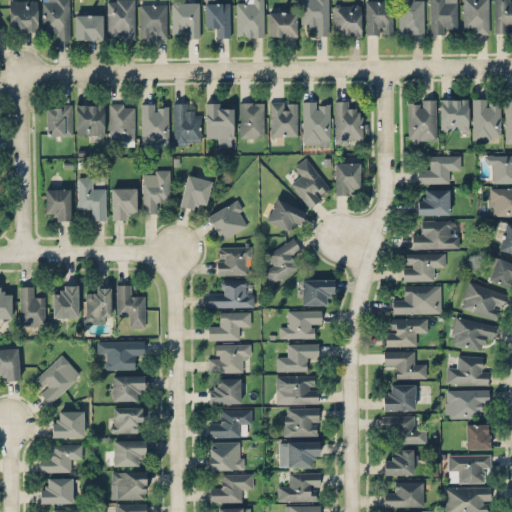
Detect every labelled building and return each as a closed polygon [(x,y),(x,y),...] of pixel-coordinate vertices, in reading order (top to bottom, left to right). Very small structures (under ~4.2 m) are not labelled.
[(36,30),(36,0),(9,0),(9,30),(36,30)] [(70,0),(41,0),(41,30),(51,30),(51,39),(70,39),(70,0)] [(134,0),(106,0),(106,38),(134,38),(134,0)] [(199,0),(171,0),(171,36),(199,36),(199,0)] [(263,0),(245,0),(245,3),(235,3),(235,35),(263,35),(263,0)] [(309,34),(328,34),(328,0),(299,0),(299,23),(309,23),(309,34)] [(391,32),(391,0),(364,0),(364,32),(391,32)] [(398,0),(398,32),(423,32),(423,0),(398,0)] [(429,0),(429,32),(448,32),(448,23),(457,23),(457,1),(448,1),(448,0),(429,0)] [(488,0),(462,0),(462,23),(471,23),(471,32),(488,32),(488,0)] [(511,0),(493,0),(493,32),(511,32),(511,0)] [(166,2),(139,2),(139,37),(166,37),(166,2)] [(204,26),(213,26),(213,35),(229,35),(229,2),(204,2),(204,26)] [(360,34),(360,3),(333,3),(333,34),(360,34)] [(267,35),(295,35),(295,8),(267,8),(267,35)] [(102,38),(102,12),(73,12),(73,38),(102,38)] [(435,139),(435,97),(407,97),(407,139),(435,139)] [(439,97),(439,128),(467,128),(467,97),(439,97)] [(471,138),(500,138),(500,97),(471,97),(471,138)] [(503,142),(511,142),(511,97),(503,97),(503,142)] [(264,136),(264,100),(238,100),(238,136),(264,136)] [(297,134),(297,100),(269,100),(269,134),(297,134)] [(301,140),(330,140),(330,100),(301,100),(301,140)] [(333,100),(333,140),(361,140),(361,109),(352,109),(352,100),(333,100)] [(133,101),(108,101),(108,144),(133,144),(133,101)] [(140,146),(168,146),(168,101),(140,101),(140,146)] [(200,143),(200,111),(191,111),(191,101),(172,101),(172,143),(200,143)] [(204,101),(204,135),(213,135),(213,145),(232,145),(232,101),(204,101)] [(45,103),(45,133),(71,133),(71,103),(45,103)] [(103,103),(75,103),(75,133),(103,133),(103,103)] [(493,162),(493,181),(511,181),(511,153),(484,153),(484,162),(493,162)] [(448,182),(448,172),(458,172),(459,154),(427,154),(427,164),(417,164),(417,181),(448,182)] [(297,176),(290,182),(307,206),(330,189),(306,156),(291,167),(297,176)] [(358,161),(333,161),(333,193),(358,193),(358,161)] [(141,212),(160,212),(160,201),(169,201),(169,168),(141,168),(141,212)] [(211,179),(186,173),(178,204),(195,208),(197,199),(206,201),(211,179)] [(87,218),(105,218),(105,186),(95,186),(95,175),(77,175),(77,208),(87,208),(87,218)] [(111,218),(135,218),(135,186),(111,186),(111,218)] [(511,186),(487,186),(487,214),(511,214),(511,186)] [(69,187),(45,187),(45,209),(53,209),(53,219),(69,219),(69,187)] [(448,188),(417,188),(417,213),(448,213),(448,188)] [(303,209),(275,197),(266,219),(294,231),(303,209)] [(207,215),(221,239),(248,222),(235,198),(207,215)] [(411,247),(457,247),(457,219),(421,219),(421,229),(411,229),(411,247)] [(511,252),(511,222),(501,219),(493,246),(511,252)] [(271,282),(298,264),(292,256),(301,250),(292,236),(266,253),(271,262),(262,268),(271,282)] [(250,245),(216,245),(216,272),(250,272),(250,245)] [(434,279),(434,269),(444,269),(444,251),(402,251),(402,279),(434,279)] [(487,278),(509,287),(511,279),(511,262),(497,256),(487,278)] [(207,306),(253,306),(253,287),(243,287),(243,278),(218,278),(218,289),(207,289),(207,306)] [(332,278),(300,278),(300,303),(322,303),(322,295),(332,295),(332,278)] [(459,307),(498,319),(507,292),(467,280),(459,307)] [(116,314),(125,314),(125,325),(144,325),(144,293),(133,293),(133,283),(116,283),(116,314)] [(43,324),(43,294),(33,294),(33,284),(19,284),(19,324),(43,324)] [(61,293),(51,293),(51,316),(76,316),(76,284),(61,284),(61,293)] [(391,312),(434,312),(434,284),(401,284),(401,293),(391,293),(391,312)] [(86,322),(109,322),(109,286),(86,286),(86,322)] [(0,317),(10,317),(10,289),(0,289),(0,317)] [(279,336),(311,336),(311,326),(320,326),(320,308),(289,308),(289,320),(279,320),(279,336)] [(207,338),(239,338),(239,328),(249,328),(249,311),(216,311),(216,322),(207,322),(207,338)] [(448,342),(480,349),(482,340),(491,342),(495,323),(453,314),(448,342)] [(426,334),(426,316),(385,316),(385,344),(416,344),(416,334),(426,334)] [(133,367),(133,358),(142,358),(142,340),(97,340),(97,349),(106,349),(106,367),(133,367)] [(240,352),(249,352),(249,342),(216,343),(216,352),(207,352),(207,371),(240,370),(240,352)] [(275,352),(275,369),(307,369),(307,359),(317,359),(317,342),(286,342),(286,352),(275,352)] [(0,377),(18,377),(18,347),(0,347),(0,377)] [(394,376),(424,376),(424,358),(415,358),(415,349),(383,349),(383,367),(394,367),(394,376)] [(37,376),(43,382),(35,389),(49,403),(80,372),(60,352),(37,376)] [(445,382),(486,383),(487,363),(478,363),(479,354),(446,353),(445,382)] [(111,399),(142,399),(142,373),(111,373),(111,399)] [(317,373),(275,373),(275,402),(317,402),(317,373)] [(239,401),(239,376),(216,376),(216,385),(208,385),(208,401),(239,401)] [(413,408),(413,382),(390,382),(390,390),(383,390),(383,408),(413,408)] [(444,417),(478,417),(478,406),(488,405),(488,387),(444,388),(444,417)] [(110,406),(110,430),(142,430),(142,406),(110,406)] [(317,435),(317,406),(284,406),(284,435),(317,435)] [(208,417),(208,435),(249,435),(249,407),(218,407),(218,417),(208,417)] [(82,435),(82,409),(59,409),(59,418),(51,418),(51,435),(82,435)] [(424,442),(424,424),(414,424),(414,414),(382,414),(382,432),(392,432),(392,442),(424,442)] [(465,447),(489,447),(489,423),(465,423),(465,447)] [(136,464),(136,457),(144,457),(144,438),(113,438),(113,464),(136,464)] [(278,440),(278,465),(309,465),(309,456),(317,456),(317,440),(278,440)] [(240,441),(209,441),(209,468),(240,468),(240,441)] [(49,442),(49,452),(39,452),(39,471),(70,471),(70,461),(81,461),(81,442),(49,442)] [(383,473),(415,473),(415,447),(392,447),(392,456),(383,456),(383,473)] [(447,453),(447,480),(488,480),(488,453),(447,453)] [(144,498),(144,470),(110,470),(110,498),(144,498)] [(318,471),(287,471),(287,481),(277,481),(277,499),(318,499),(318,471)] [(251,472),(219,472),(219,482),(209,482),(209,501),(241,501),(241,491),(251,491),(251,472)] [(71,501),(71,476),(48,476),(48,485),(40,485),(40,501),(71,501)] [(393,490),(383,490),(383,505),(422,505),(422,480),(393,480),(393,490)] [(489,511),(489,485),(443,485),(443,511),(489,511)] [(146,511),(146,502),(113,502),(113,511),(146,511)]
